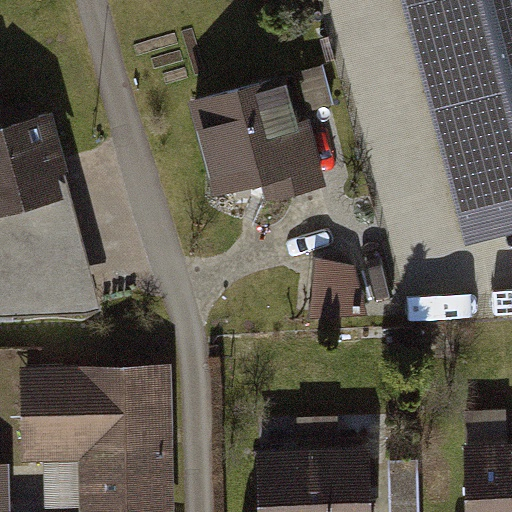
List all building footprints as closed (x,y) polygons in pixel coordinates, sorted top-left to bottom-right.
[(305,88),(191,115),(219,233),(333,206),(305,88)] [(0,223),(69,204),(48,127),(10,137),(0,101),(0,223)] [(69,204),(0,223),(0,334),(109,325),(69,204)] [(316,308),(356,310),(358,259),(318,257),(316,308)] [(180,511),(180,377),(29,378),(30,470),(82,470),(85,511),(180,511)] [(511,511),(511,446),(468,448),(469,511),(511,511)] [(372,511),(371,455),(257,458),(258,511),(372,511)] [(0,463),(0,511),(13,511),(9,463),(0,463)] [(378,467),(378,511),(418,511),(419,467),(378,467)]
